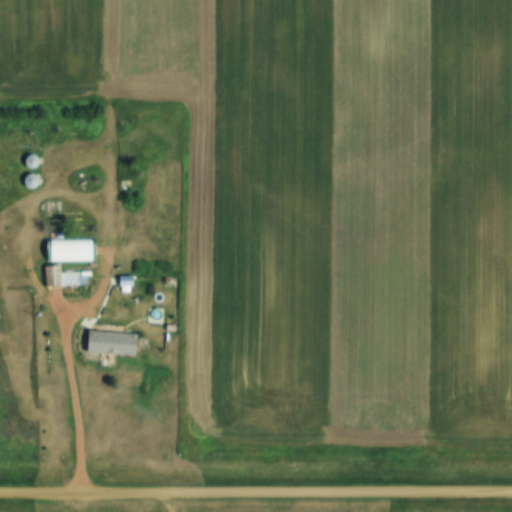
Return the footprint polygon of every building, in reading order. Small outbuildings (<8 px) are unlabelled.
[(27,167),(30,166),(33,163),(34,160),(33,157),(30,154),(27,153),(24,154),(21,157),(20,160),(21,163),(24,166),(27,167)] [(26,188),(30,187),(33,184),(34,180),(33,176),(30,173),(26,172),(22,173),(19,176),(18,180),(19,184),(22,187),(26,188)] [(46,234),(92,234),(92,259),(46,259),(46,234)] [(56,270),(81,270),(81,285),(56,285),(56,270)] [(113,276),(127,276),(127,286),(113,286),(113,276)] [(159,324),(159,310),(146,310),(146,324),(159,324)] [(84,332),(130,336),(128,357),(82,353),(84,332)]
